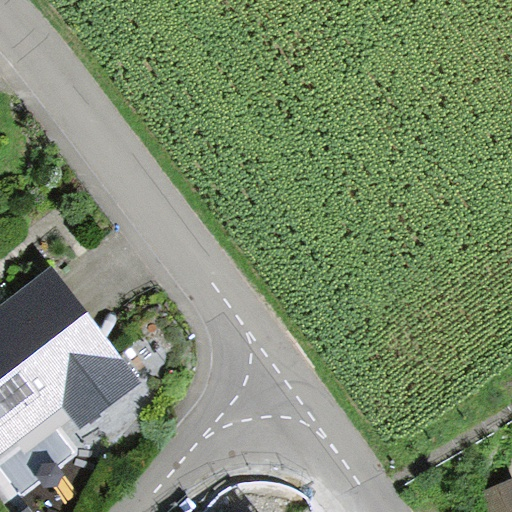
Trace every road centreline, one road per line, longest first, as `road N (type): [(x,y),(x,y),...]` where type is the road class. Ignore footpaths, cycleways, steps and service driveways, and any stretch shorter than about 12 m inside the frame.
road 1 (residential): [(0,7),(285,376)]
road 2 (residential): [(131,511),(210,427),(285,376)]
road 3 (residential): [(285,376),(373,511)]
